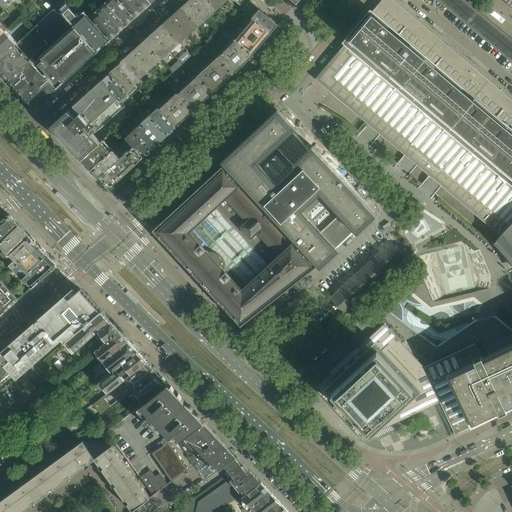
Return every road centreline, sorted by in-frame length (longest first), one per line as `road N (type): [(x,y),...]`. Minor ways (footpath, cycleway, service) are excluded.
road 1 (residential): [(278,96),(392,215),(235,361)]
road 2 (secondary): [(174,350),(343,511)]
road 3 (residential): [(174,350),(180,376),(309,511)]
road 4 (residential): [(133,228),(278,96)]
road 5 (secondary): [(378,494),(235,361)]
road 6 (residential): [(32,127),(175,0)]
road 7 (secondary): [(235,361),(116,238)]
road 8 (secondary): [(84,261),(174,350)]
road 9 (residential): [(511,80),(415,0)]
